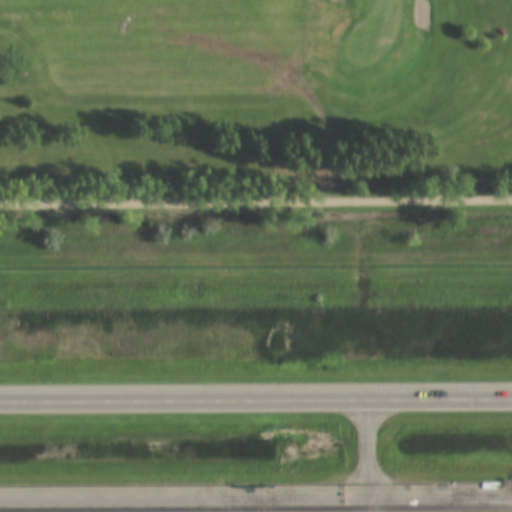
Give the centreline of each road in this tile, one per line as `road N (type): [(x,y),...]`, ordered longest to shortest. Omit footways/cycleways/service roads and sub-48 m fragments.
road 1 (trunk): [(0,488),(511,486)]
road 2 (trunk): [(511,390),(0,390)]
